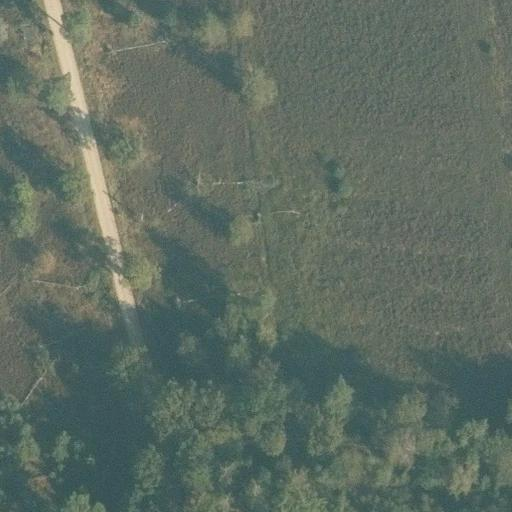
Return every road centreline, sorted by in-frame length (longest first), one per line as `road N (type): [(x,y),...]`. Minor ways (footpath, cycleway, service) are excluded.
road 1 (track): [(158,434),(48,0)]
road 2 (track): [(511,473),(158,434)]
